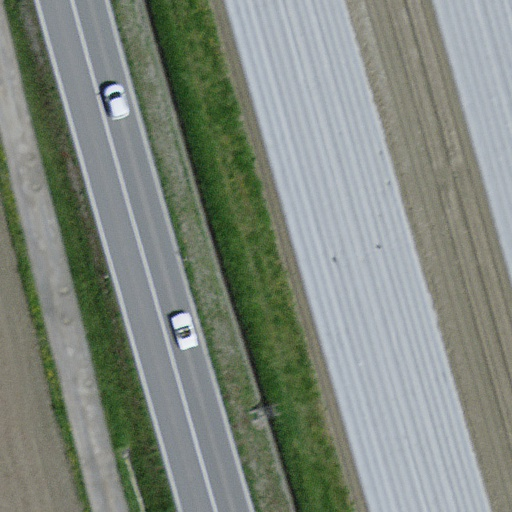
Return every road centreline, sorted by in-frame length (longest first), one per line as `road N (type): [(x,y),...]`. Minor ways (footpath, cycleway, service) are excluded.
road 1 (secondary): [(74,0),(217,511)]
road 2 (unclassified): [(0,95),(113,511)]
